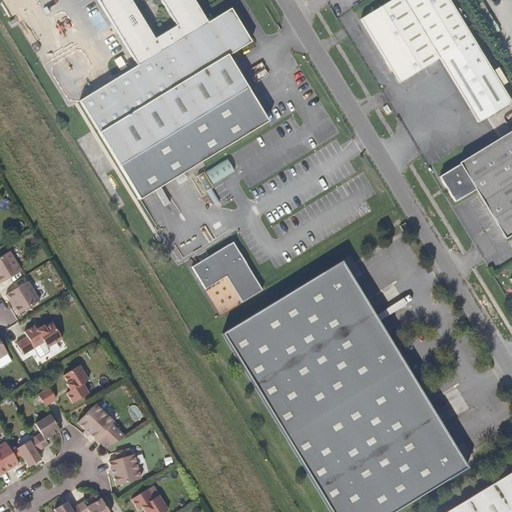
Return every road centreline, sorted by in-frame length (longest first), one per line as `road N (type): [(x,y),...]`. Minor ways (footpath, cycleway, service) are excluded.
road 1 (residential): [(279,0),(511,374)]
road 2 (residential): [(27,511),(94,475),(79,447),(0,501)]
road 3 (unknown): [(299,31),(270,59),(308,131),(242,177)]
road 4 (unknown): [(367,141),(278,195),(267,213),(271,239)]
road 5 (unknown): [(271,239),(255,248),(226,220),(193,229),(166,195)]
